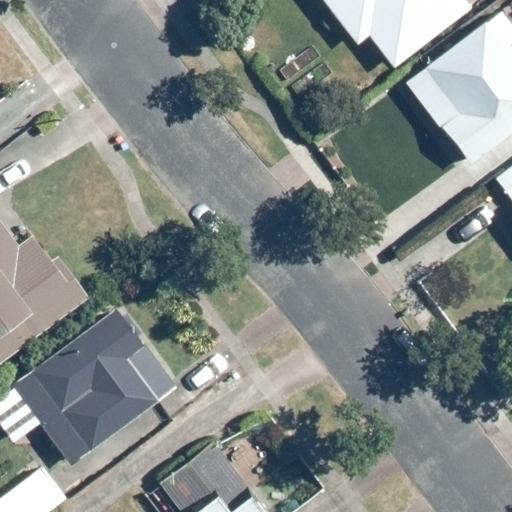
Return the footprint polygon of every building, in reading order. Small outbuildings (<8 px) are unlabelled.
[(474,0),(326,0),(357,39),(367,32),(392,65),(470,4),(474,0)] [(511,24),(497,6),(404,81),(471,164),(511,130),(511,24)] [(511,159),(491,175),(511,203),(511,159)] [(0,337),(9,331),(25,319),(33,330),(80,295),(30,228),(16,238),(0,216),(0,337)] [(212,342),(174,373),(117,300),(0,390),(0,426),(13,443),(39,423),(76,469),(164,400),(177,416),(235,371),(212,342)] [(274,511),(216,435),(156,480),(180,511),(189,505),(194,511),(274,511)] [(0,511),(42,511),(70,491),(46,458),(0,492),(0,511)]
